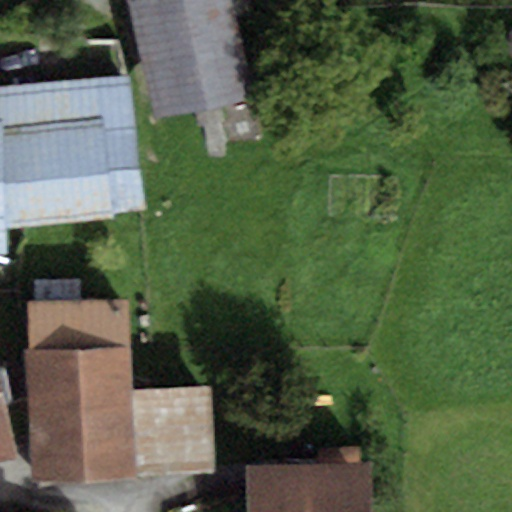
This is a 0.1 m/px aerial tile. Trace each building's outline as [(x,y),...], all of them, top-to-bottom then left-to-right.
[(236,0),(182,0),(143,8),(164,113),(256,95),(236,0)] [(144,83),(16,97),(31,232),(159,218),(144,83)] [(12,125),(0,125),(0,257),(20,256),(12,125)] [(128,314),(40,316),(43,480),(228,477),(226,389),(130,390),(128,314)] [(0,358),(0,455),(16,453),(0,358)] [(377,511),(377,465),(260,468),(260,511),(377,511)]
